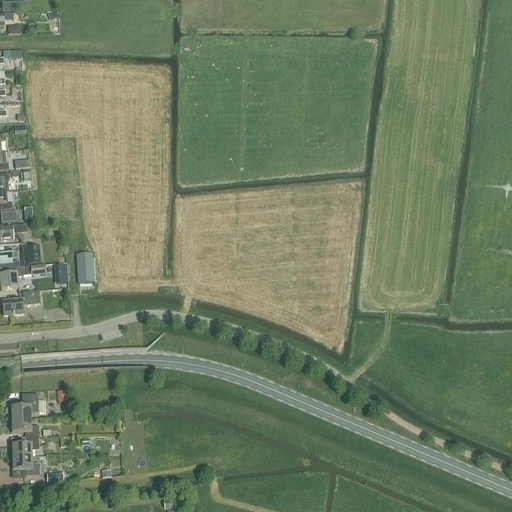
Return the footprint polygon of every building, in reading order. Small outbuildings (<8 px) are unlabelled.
[(19,4),(2,5),(3,14),(20,13),(19,4)] [(21,36),(20,28),(8,28),(8,37),(21,36)] [(5,154),(0,154),(0,172),(9,172),(8,165),(6,166),(5,154)] [(23,163),(15,164),(16,171),(24,171),(23,163)] [(31,182),(30,172),(22,173),(23,183),(31,182)] [(9,175),(0,176),(0,194),(9,193),(8,182),(9,182),(9,175)] [(9,193),(0,194),(0,210),(0,212),(12,211),(12,205),(7,205),(6,194),(9,194),(9,193)] [(17,223),(16,213),(1,215),(2,224),(17,223)] [(13,236),(28,234),(27,226),(12,227),(12,229),(0,229),(0,240),(1,240),(1,242),(13,242),(13,236)] [(27,268),(42,266),(40,248),(25,249),(27,268)] [(10,252),(0,252),(0,271),(3,271),(10,270),(10,265),(12,264),(10,252)] [(93,259),(81,260),(84,289),(96,288),(93,259)] [(4,276),(0,276),(0,284),(1,292),(19,290),(18,279),(24,279),(23,277),(31,277),(31,278),(46,276),(45,267),(44,267),(10,270),(3,271),(4,276)] [(65,267),(54,268),(55,277),(66,276),(65,267)] [(2,303),(3,318),(24,316),(23,308),(40,306),(38,293),(24,294),(24,301),(2,303)] [(71,400),(71,392),(58,393),(59,404),(68,403),(68,400),(71,400)] [(12,422),(31,421),(30,414),(38,414),(38,396),(22,396),(22,409),(11,409),(12,422)] [(25,440),(39,440),(39,428),(31,428),(31,421),(12,422),(12,435),(25,434),(25,440)] [(40,452),(39,440),(25,440),(25,446),(13,447),(13,459),(32,459),(32,452),(40,452)] [(32,465),(32,459),(13,459),(14,472),(26,472),(27,478),(41,477),(40,465),(32,465)]
